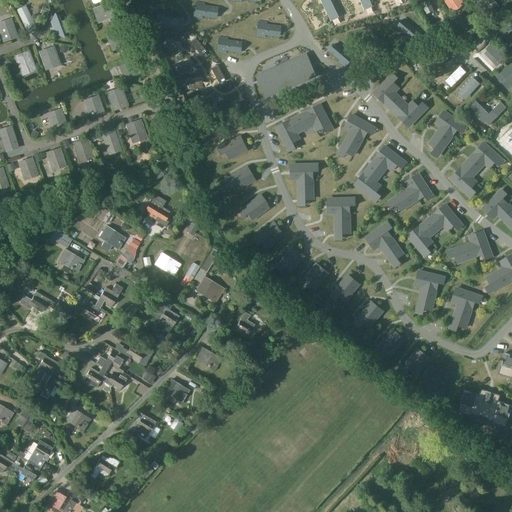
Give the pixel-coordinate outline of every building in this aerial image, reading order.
[(330,0),(320,0),(329,17),(337,13),(330,0)] [(465,4),(462,0),(443,0),(452,13),(465,4)] [(483,0),(495,14),(501,9),(493,0),(483,0)] [(98,24),(116,16),(110,1),(92,9),(98,24)] [(219,7),(197,4),(196,15),(217,18),(219,7)] [(18,10),(22,19),(21,19),(26,31),(35,27),(29,13),(27,14),(24,7),(18,10)] [(65,34),(58,16),(54,13),(50,22),(52,28),(50,29),(51,32),(54,34),(55,34),(63,38),(65,34)] [(180,19),(159,15),(157,26),(179,30),(180,19)] [(18,37),(12,18),(0,22),(0,33),(3,42),(18,37)] [(422,33),(404,18),(397,27),(415,42),(422,33)] [(281,26),(259,22),(258,33),(279,37),(281,26)] [(511,24),(509,22),(496,34),(501,41),(511,30),(511,24)] [(124,29),(106,37),(113,51),(131,43),(124,29)] [(389,46),(371,31),(364,39),(381,54),(389,46)] [(196,38),(191,43),(201,55),(207,51),(196,38)] [(243,41),(222,38),(220,49),(242,52),(243,41)] [(167,39),(163,44),(176,55),(180,49),(167,39)] [(354,58),(337,43),(329,51),(347,66),(354,58)] [(61,65),(54,46),(39,51),(46,71),(61,65)] [(302,49),(258,73),(270,94),(314,71),(302,49)] [(20,71),(33,65),(28,52),(15,57),(20,71)] [(138,58),(118,66),(125,81),(144,73),(138,58)] [(434,75),(445,69),(442,62),(430,68),(434,75)] [(511,63),(510,62),(500,72),(511,85),(511,63)] [(218,65),(212,68),(220,83),(226,80),(218,65)] [(447,80),(444,83),(450,88),(466,72),(460,67),(450,77),(448,75),(445,78),(447,80)] [(459,93),(465,99),(476,86),(477,87),(480,84),(473,77),(459,93)] [(399,88),(389,78),(374,93),(384,103),(384,102),(394,93),(399,88)] [(202,81),(186,84),(187,91),(204,88),(202,81)] [(129,106),(122,87),(106,92),(113,111),(129,106)] [(408,107),(394,93),(384,102),(399,117),(408,107)] [(105,114),(99,96),(84,100),(90,119),(105,114)] [(223,100),(217,103),(223,118),(229,116),(223,100)] [(489,113),(476,101),(470,107),(489,125),(507,107),(501,102),(489,113)] [(244,102),(238,103),(241,119),(248,118),(244,102)] [(408,127),(423,112),(413,102),(408,107),(399,117),(398,117),(408,127)] [(205,104),(199,106),(202,122),(208,120),(205,104)] [(320,105),(307,111),(308,112),(314,124),(317,130),(323,127),(329,124),(320,105)] [(68,127),(62,108),(47,114),(53,132),(68,127)] [(461,124),(444,111),(436,123),(442,127),(453,135),(461,124)] [(308,112),(290,121),(296,133),(314,124),(308,112)] [(163,113),(150,117),(155,131),(168,126),(163,113)] [(352,115),(345,127),(351,131),(363,138),(367,132),(370,126),(352,115)] [(289,120),(277,127),(287,146),(293,143),(299,139),(296,133),(290,121),(289,120)] [(140,121),(126,126),(131,140),(145,135),(140,121)] [(11,126),(0,129),(0,135),(5,153),(18,148),(11,126)] [(441,152),(453,135),(442,127),(429,144),(441,152)] [(104,141),(105,141),(108,151),(118,148),(115,140),(116,139),(113,130),(101,134),(104,141)] [(351,131),(341,149),(353,156),(363,138),(351,131)] [(241,137),(222,146),(225,153),(228,159),(247,149),(241,137)] [(91,153),(87,140),(73,144),(77,158),(91,153)] [(499,157),(483,143),(474,153),(474,154),(485,163),(490,168),(499,157)] [(384,146),(376,157),(376,158),(387,166),(393,170),(397,165),(401,159),(384,146)] [(46,154),(50,167),(64,163),(59,149),(46,154)] [(471,178),(485,163),(474,154),(461,169),(471,178)] [(18,163),(22,177),(36,172),(31,158),(18,163)] [(376,158),(364,174),(375,182),(387,166),(376,158)] [(312,165),(291,165),(291,179),(298,179),(312,179),(312,172),(312,165)] [(0,189),(9,186),(3,167),(0,168),(0,189)] [(247,168),(228,179),(232,185),(235,191),(254,180),(247,168)] [(476,182),(471,178),(461,169),(460,168),(451,178),(467,193),(476,182)] [(364,173),(355,184),(372,197),(376,192),(380,186),(375,182),(364,174),(364,173)] [(418,174),(406,182),(410,188),(418,199),(430,192),(418,174)] [(312,179),(298,179),(299,199),(306,199),(313,199),(312,179)] [(410,188),(393,199),(401,211),(418,199),(410,188)] [(498,214),(508,204),(498,194),(483,209),(492,219),(498,214)] [(162,225),(170,212),(162,207),(165,201),(155,195),(146,211),(157,218),(155,221),(154,220),(147,232),(155,237),(162,225)] [(261,196),(243,208),(247,214),(251,220),(269,207),(261,196)] [(349,199),(328,199),(328,213),(335,213),(349,213),(349,206),(349,199)] [(511,228),(511,208),(508,204),(498,214),(511,228)] [(445,205),(434,214),(435,214),(444,225),(448,230),(459,222),(445,205)] [(349,213),(335,213),(336,234),(350,233),(349,213)] [(435,214),(419,227),(428,238),(444,225),(435,214)] [(274,223),(257,236),(262,242),(266,247),(283,234),(274,223)] [(126,238),(106,226),(99,238),(119,250),(126,238)] [(383,226),(366,238),(374,250),(380,245),(391,237),(383,226)] [(419,226),(408,235),(422,252),(433,243),(428,238),(419,227),(419,226)] [(483,231),(469,236),(472,243),(477,256),(490,251),(483,231)] [(196,238),(190,233),(183,240),(190,245),(196,238)] [(391,237),(380,245),(392,262),(403,254),(391,237)] [(472,243),(453,250),(457,263),(477,256),(472,243)] [(293,247),(279,263),(285,268),(290,272),(303,256),(293,247)] [(209,255),(200,269),(195,279),(201,283),(196,291),(215,303),(224,289),(204,277),(205,275),(210,278),(214,272),(209,269),(215,259),(214,258),(218,252),(212,249),(208,255),(209,255)] [(149,250),(142,258),(148,263),(155,255),(149,250)] [(62,268),(69,272),(71,269),(77,274),(85,261),(70,252),(63,265),(64,265),(62,268)] [(181,265),(161,252),(154,264),(174,277),(181,265)] [(511,279),(511,254),(501,261),(505,268),(511,280),(511,279)] [(148,264),(140,265),(142,276),(150,275),(148,264)] [(198,266),(195,264),(189,275),(180,287),(185,290),(193,278),(192,277),(198,266)] [(317,264),(303,280),(309,285),(314,289),(327,273),(317,264)] [(511,280),(505,268),(487,278),(494,290),(511,280)] [(418,271),(415,285),(422,287),(436,290),(439,276),(418,271)] [(348,275),(335,292),(340,296),(345,300),(359,284),(348,275)] [(95,306),(100,309),(103,303),(111,307),(124,287),(117,283),(112,291),(106,288),(95,306)] [(422,287),(418,307),(431,310),(436,290),(422,287)] [(456,288),(452,301),(458,304),(472,308),(476,295),(456,288)] [(46,305),(50,300),(36,292),(34,294),(36,295),(32,301),(24,295),(21,300),(41,313),(46,305)] [(67,317),(71,309),(74,304),(61,296),(59,298),(61,299),(57,305),(50,300),(46,305),(67,317)] [(100,309),(95,306),(87,302),(83,309),(74,304),(71,309),(92,321),(100,309)] [(372,302),(358,318),(364,323),(369,327),(383,311),(372,302)] [(179,316),(159,303),(156,308),(163,313),(159,320),(172,328),(179,316)] [(458,304),(452,323),(465,328),(472,308),(458,304)] [(247,320),(250,315),(245,312),(236,327),(242,331),(237,340),(244,344),(255,325),(247,320)] [(393,330),(379,346),(385,351),(390,355),(404,339),(393,330)] [(318,338),(315,342),(307,336),(297,349),(305,354),(314,342),(321,347),(324,343),(318,338)] [(112,351),(125,359),(126,357),(138,364),(146,351),(139,347),(139,348),(132,344),(128,351),(122,348),(119,353),(113,350),(112,351)] [(418,349),(405,365),(410,370),(415,374),(429,358),(418,349)] [(118,370),(125,359),(112,351),(100,370),(105,373),(110,365),(118,370)] [(215,371),(222,359),(207,351),(200,363),(215,371)] [(511,353),(505,351),(498,372),(511,377),(511,375),(511,353)] [(39,352),(36,357),(42,361),(37,368),(45,373),(44,374),(49,377),(58,363),(39,352)] [(302,355),(297,358),(303,370),(309,366),(302,355)] [(335,357),(323,367),(328,373),(340,363),(335,357)] [(285,363),(279,368),(294,384),(300,378),(285,363)] [(267,373),(273,380),(279,373),(274,367),(267,373)] [(105,373),(100,370),(99,373),(91,368),(83,381),(90,385),(90,384),(96,388),(101,381),(104,376),(105,373)] [(104,376),(101,381),(111,387),(112,385),(120,390),(127,379),(120,375),(120,376),(113,372),(109,379),(104,376)] [(34,391),(47,399),(53,389),(45,384),(49,377),(44,374),(34,391)] [(355,374),(345,385),(350,390),(360,378),(355,374)] [(276,399),(283,394),(268,378),(262,383),(276,399)] [(182,403),(189,390),(176,382),(168,394),(182,403)] [(479,394),(465,389),(458,410),(471,415),(472,412),(483,416),(491,391),(481,387),(479,394)] [(500,394),(491,391),(483,416),(494,419),(493,422),(506,426),(511,406),(511,404),(498,400),(500,394)] [(339,411),(344,405),(326,392),(321,398),(339,411)] [(80,407),(84,402),(74,395),(71,401),(80,407)] [(262,416),(267,410),(254,398),(249,404),(262,416)] [(0,421),(6,425),(14,413),(0,404),(0,421)] [(322,430),(328,424),(312,409),(306,414),(322,430)] [(84,432),(91,419),(77,411),(69,423),(84,432)] [(150,432),(156,423),(143,415),(131,435),(137,439),(139,436),(144,440),(149,431),(150,432)] [(238,440),(243,435),(230,422),(225,427),(238,440)] [(298,428),(293,432),(305,445),(310,440),(298,428)] [(155,433),(149,443),(154,447),(161,437),(155,433)] [(356,438),(369,448),(373,443),(360,433),(356,438)] [(28,460),(41,468),(52,448),(40,440),(28,460)] [(216,461),(221,457),(207,442),(202,446),(216,461)] [(281,442),(276,446),(289,461),(294,456),(281,442)] [(352,466),(356,461),(344,450),(339,454),(352,466)] [(0,470),(2,472),(6,466),(16,471),(19,466),(0,454),(0,470)] [(109,457),(108,459),(102,455),(90,476),(94,479),(98,472),(107,477),(112,468),(115,470),(119,462),(113,458),(109,457)] [(273,481),(280,476),(269,459),(262,464),(273,481)] [(19,473),(33,481),(41,468),(28,460),(19,473)] [(203,475),(197,463),(193,466),(190,460),(183,463),(191,481),(203,475)] [(321,473),(331,479),(333,474),(323,468),(321,473)] [(179,497),(184,492),(170,477),(165,482),(179,497)] [(248,495),(253,491),(249,486),(244,490),(248,495)] [(63,511),(69,511),(75,503),(61,494),(54,506),(63,511)] [(221,501),(231,511),(244,511),(245,511),(228,494),(221,501)]
